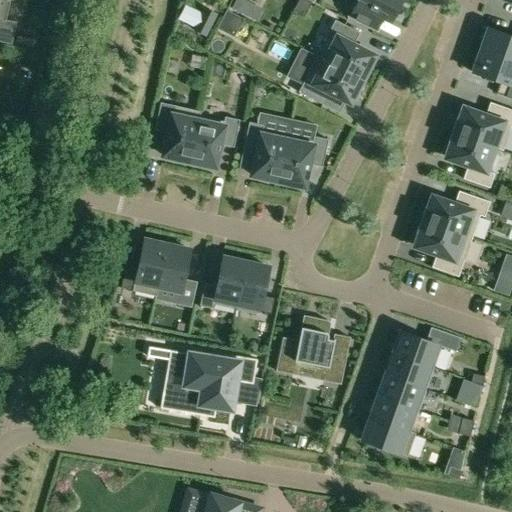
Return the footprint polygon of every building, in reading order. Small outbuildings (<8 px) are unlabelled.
[(0,0),(0,41),(11,43),(15,23),(3,20),(7,0),(0,0)] [(241,0),(235,0),(232,8),(241,13),(246,2),(241,0)] [(354,5),(349,16),(370,27),(375,16),(390,23),(401,0),(356,0),(354,5)] [(206,9),(195,32),(205,37),(216,14),(206,9)] [(317,55),(316,56),(364,81),(372,65),(369,64),(373,56),(363,51),(363,50),(353,44),(359,33),(334,20),(328,33),(332,35),(321,57),(317,55)] [(484,33),(480,45),(482,46),(480,51),(511,61),(511,36),(488,28),(486,33),(484,33)] [(477,54),(472,66),(474,67),(473,73),(500,82),(496,94),(505,97),(509,86),(511,86),(511,61),(480,51),(479,54),(477,54)] [(316,56),(298,92),(323,105),(329,93),(339,98),(339,97),(350,102),(354,95),(357,96),(364,81),(316,56)] [(160,103),(154,130),(167,133),(165,144),(166,144),(163,156),(172,158),(171,161),(188,164),(200,111),(160,103)] [(457,116),(452,132),(502,150),(511,126),(511,110),(490,103),(485,115),(475,112),(475,113),(463,109),(460,117),(457,116)] [(200,111),(188,164),(205,168),(206,165),(214,167),(217,155),(218,155),(221,145),(234,148),(240,120),(225,117),(224,122),(200,116),(201,112),(200,111)] [(249,122),(243,150),(256,152),(253,163),(254,164),(252,175),(261,177),(260,180),(277,184),(287,136),(262,130),(263,125),(249,122)] [(367,128),(364,147),(382,149),(384,130),(367,128)] [(452,132),(446,148),(449,149),(446,158),(457,161),(457,163),(467,166),(463,179),(489,188),(494,174),(485,171),(493,148),(502,151),(502,150),(452,132)] [(287,136),(277,184),(294,188),(294,184),(303,186),(305,175),(307,175),(309,164),(322,167),(328,140),(313,136),(312,141),(287,136)] [(275,186),(269,206),(288,212),(295,192),(275,186)] [(426,204),(420,221),(471,239),(480,215),(484,217),(489,202),(458,191),(454,204),(444,200),(443,201),(432,197),(429,205),(426,204)] [(420,221),(415,237),(418,238),(415,246),(426,250),(426,251),(436,255),(431,267),(458,277),(471,239),(420,221)] [(125,266),(121,287),(132,290),(132,291),(155,296),(167,245),(162,244),(163,241),(149,238),(149,241),(143,240),(137,268),(125,266)] [(167,245),(155,296),(156,296),(158,287),(180,292),(177,304),(190,307),(196,283),(183,280),(190,250),(184,249),(185,246),(172,243),(171,246),(167,245)] [(204,283),(199,306),(212,309),(213,304),(235,309),(245,262),(241,261),(241,259),(228,256),(228,258),(222,257),(216,286),(204,283)] [(245,262),(235,309),(258,314),(259,311),(271,314),(274,298),(262,296),(269,267),(263,266),(264,264),(251,261),(250,263),(245,262)] [(410,282),(416,268),(402,263),(397,277),(410,282)] [(442,297),(460,302),(466,280),(448,275),(442,297)] [(511,286),(511,280),(499,276),(494,291),(509,296),(511,286)] [(282,337),(275,371),(277,371),(278,369),(293,372),(295,364),(326,371),(324,381),(340,384),(345,361),(345,360),(345,359),(345,358),(344,358),(344,357),(343,357),(343,356),(342,356),(331,354),(334,338),(333,338),(332,340),(327,339),(330,325),(330,324),(330,323),(330,322),(329,322),(329,321),(328,321),(327,320),(303,315),(297,344),(283,341),(284,338),(282,337)] [(400,331),(392,354),(433,368),(440,346),(455,352),(460,338),(430,327),(426,340),(400,331)] [(160,404),(160,408),(200,415),(202,405),(215,407),(231,409),(235,381),(252,383),(257,359),(208,351),(207,357),(169,350),(169,354),(172,355),(170,370),(186,373),(183,389),(173,387),(170,406),(160,404)] [(392,354),(385,375),(425,390),(433,368),(392,354)] [(473,374),(471,382),(483,384),(484,377),(473,374)] [(385,375),(377,397),(417,411),(425,390),(385,375)] [(377,397),(369,418),(415,434),(415,433),(410,431),(417,411),(377,397)] [(369,418),(362,440),(407,456),(415,434),(369,418)] [(462,418),(460,426),(471,429),(473,421),(462,418)] [(460,426),(458,434),(470,437),(471,429),(460,426)] [(450,467),(447,475),(458,479),(461,471),(450,467)] [(189,490),(182,511),(259,511),(260,508),(259,508),(258,509),(239,503),(239,502),(237,502),(226,499),(226,498),(224,498),(224,499),(212,495),(213,494),(211,494),(210,497),(190,491),(191,491),(189,490)]
